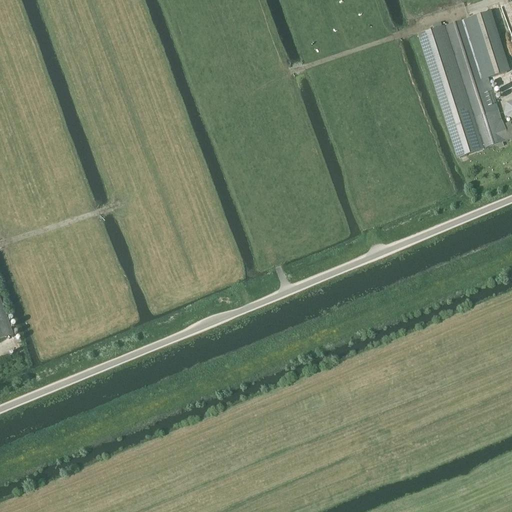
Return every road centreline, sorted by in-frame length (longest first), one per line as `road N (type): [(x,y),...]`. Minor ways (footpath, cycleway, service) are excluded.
road 1 (unclassified): [(0,410),(511,199)]
road 2 (track): [(187,16),(287,291)]
road 3 (track): [(292,71),(496,0)]
road 4 (track): [(0,245),(117,204)]
